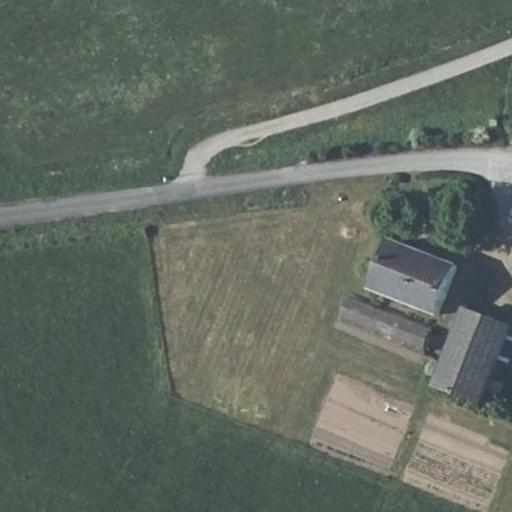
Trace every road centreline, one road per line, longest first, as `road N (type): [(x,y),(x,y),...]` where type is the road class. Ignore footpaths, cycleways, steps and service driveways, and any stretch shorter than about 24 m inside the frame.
road 1 (unclassified): [(0,220),(423,163),(504,172)]
road 2 (track): [(193,194),(194,156),(227,135),(511,42)]
